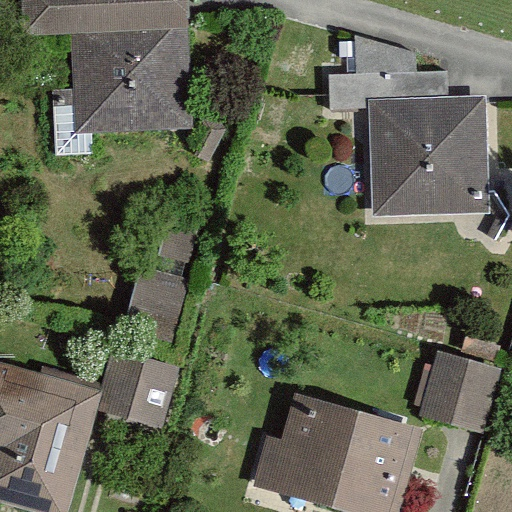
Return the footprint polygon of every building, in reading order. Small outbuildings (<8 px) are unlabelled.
[(189,0),(21,0),(23,37),(71,36),(74,135),(194,130),(189,0)] [(449,99),(369,102),(369,109),(372,218),(490,215),(486,98),(449,99)] [(131,314),(172,330),(191,284),(149,267),(131,314)] [(181,369),(115,350),(97,412),(163,431),(181,369)] [(501,368),(439,352),(422,418),(484,434),(501,368)] [(99,391),(0,363),(0,499),(46,511),(64,511),(93,413),(99,391)] [(399,511),(421,429),(295,396),(270,494),(338,511),(399,511)]
